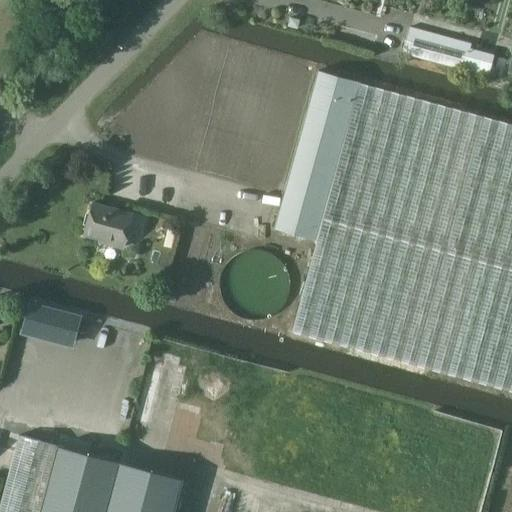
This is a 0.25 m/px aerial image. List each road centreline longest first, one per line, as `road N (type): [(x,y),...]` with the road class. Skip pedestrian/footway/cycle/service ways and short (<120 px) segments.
road 1 (unclassified): [(0,192),(178,0)]
road 2 (unknown): [(0,413),(45,413),(134,439)]
